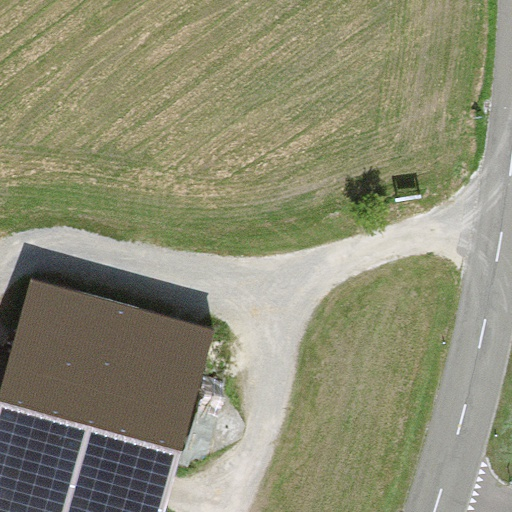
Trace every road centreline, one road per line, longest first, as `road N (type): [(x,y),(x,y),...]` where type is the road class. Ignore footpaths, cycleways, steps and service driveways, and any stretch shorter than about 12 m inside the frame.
road 1 (track): [(230,511),(294,286),(388,245),(455,232),(504,235)]
road 2 (tertiary): [(437,509),(482,345),(511,147)]
